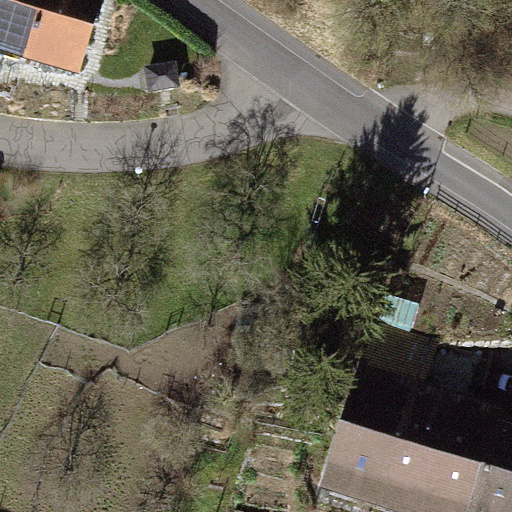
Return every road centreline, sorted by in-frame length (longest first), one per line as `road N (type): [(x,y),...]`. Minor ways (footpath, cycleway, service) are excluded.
road 1 (residential): [(346,109),(114,146),(0,135)]
road 2 (unclassified): [(511,220),(346,109)]
road 3 (unclassified): [(346,109),(196,0)]
road 4 (track): [(511,104),(478,95),(346,109)]
